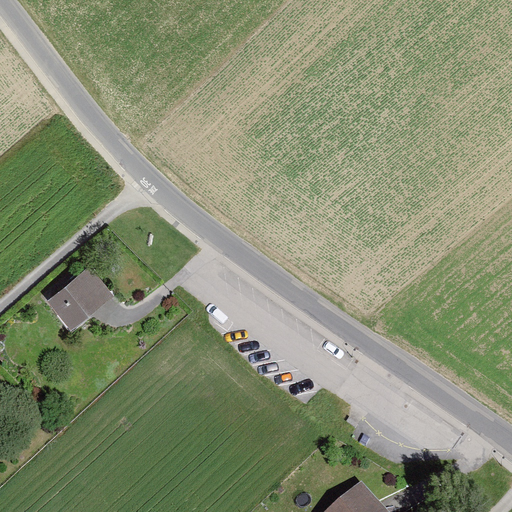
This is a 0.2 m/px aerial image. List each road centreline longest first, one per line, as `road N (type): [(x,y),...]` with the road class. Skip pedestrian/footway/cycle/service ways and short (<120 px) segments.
road 1 (residential): [(511,443),(223,240),(147,177)]
road 2 (residential): [(147,177),(1,0)]
road 3 (residential): [(0,304),(147,177)]
